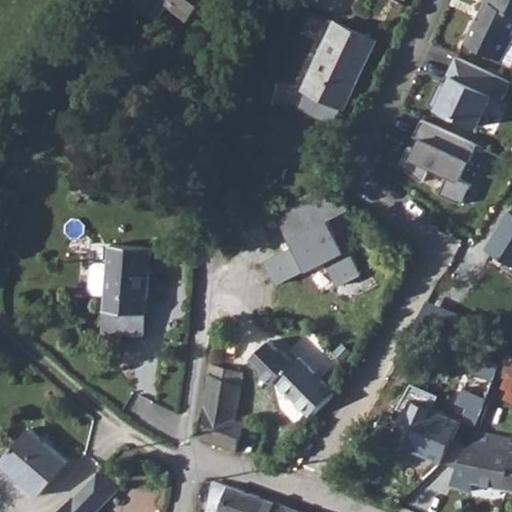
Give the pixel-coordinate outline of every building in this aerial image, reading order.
[(161,0),(188,21),(204,0),(161,0)] [(503,59),(511,63),(511,0),(486,0),(487,0),(467,42),(503,59)] [(326,44),(337,21),(312,9),(301,33),(326,44)] [(346,108),(377,40),(337,21),(326,44),(305,88),(307,90),(299,108),(335,125),(344,106),(346,108)] [(494,91),(454,76),(440,108),(479,127),(494,91)] [(478,145),(424,120),(417,136),(423,138),(414,159),(450,176),(442,194),(463,203),(473,183),(463,179),(478,145)] [(118,168),(72,135),(65,144),(80,156),(80,159),(70,172),(83,181),(74,192),(86,201),(104,177),(109,181),(118,168)] [(327,185),(277,211),(291,239),(295,238),(298,245),(267,261),(279,284),(326,259),(339,285),(363,274),(349,246),(344,249),(330,220),(351,209),(327,185)] [(107,310),(147,313),(152,247),(112,244),(111,263),(108,294),(107,310)] [(95,293),(108,294),(111,263),(97,262),(93,265),(91,290),(95,293)] [(511,271),(510,270),(477,334),(496,345),(506,325),(511,327),(511,271)] [(147,313),(107,310),(105,331),(145,334),(147,313)] [(275,380),(307,417),(329,398),(342,386),(330,370),(316,384),(287,349),(277,360),(284,370),(275,380)] [(511,355),(508,354),(501,370),(502,370),(500,375),(506,378),(503,386),(509,389),(505,399),(511,402),(511,355)] [(488,391),(496,368),(477,361),(468,384),(488,391)] [(211,363),(205,407),(236,420),(244,372),(211,363)] [(395,440),(444,462),(462,421),(430,407),(435,397),(418,389),(414,399),(413,399),(395,440)] [(329,398),(307,417),(321,432),(342,414),(329,398)] [(203,437),(238,451),(246,423),(236,420),(205,407),(201,434),(201,436),(203,437)] [(70,461),(31,428),(2,462),(40,495),(70,461)] [(475,480),(506,487),(511,455),(511,453),(509,453),(511,443),(511,438),(476,430),(452,484),(472,491),(475,480)] [(99,472),(80,491),(95,505),(91,510),(93,511),(96,511),(118,489),(99,472)] [(255,511),(261,496),(215,480),(207,511),(255,511)] [(59,511),(93,511),(91,510),(95,505),(80,491),(59,511)] [(289,511),(291,507),(261,496),(255,511),(289,511)]
